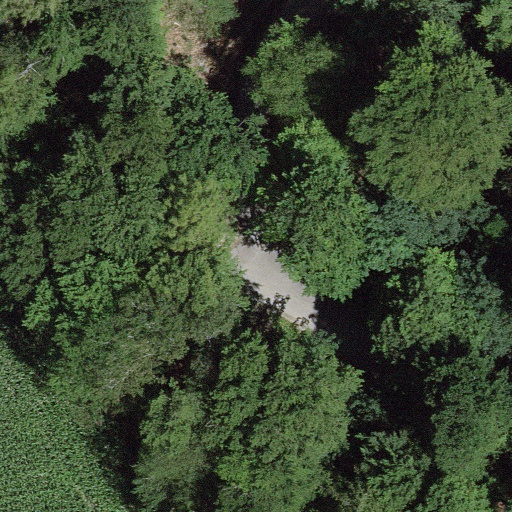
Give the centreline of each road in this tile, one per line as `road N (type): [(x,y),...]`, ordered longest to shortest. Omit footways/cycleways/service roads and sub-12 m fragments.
road 1 (track): [(262,262),(242,166),(245,101),(262,48),(301,0)]
road 2 (track): [(111,288),(228,511)]
road 3 (track): [(59,272),(0,157)]
